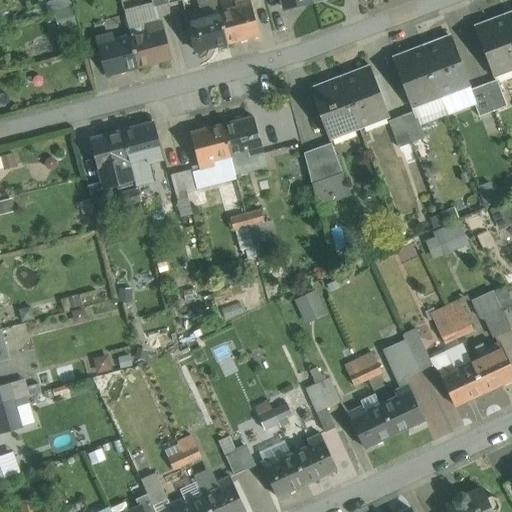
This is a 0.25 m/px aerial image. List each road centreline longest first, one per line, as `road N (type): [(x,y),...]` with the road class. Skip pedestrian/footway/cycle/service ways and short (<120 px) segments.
road 1 (residential): [(446,0),(281,58),(0,133)]
road 2 (residential): [(511,430),(332,511)]
